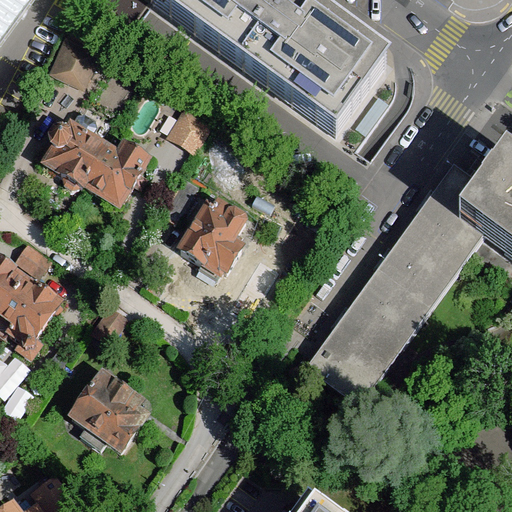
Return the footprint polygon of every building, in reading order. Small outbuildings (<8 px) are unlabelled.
[(13,0),(0,19),(0,40),(29,0),(13,0)] [(1,0),(0,2),(0,19),(13,0),(1,0)] [(294,7),(283,0),(157,0),(152,6),(245,74),(294,7)] [(386,73),(294,7),(245,74),(336,140),(386,73)] [(68,46),(53,79),(84,92),(99,60),(68,46)] [(187,117),(172,142),(196,157),(213,132),(187,117)] [(72,132),(90,143),(96,133),(95,126),(85,120),(78,122),(72,132)] [(83,191),(106,153),(90,143),(72,132),(66,141),(59,138),(51,152),(57,156),(48,170),(65,181),(66,191),(71,195),(83,191)] [(119,161),(106,153),(83,191),(111,206),(121,189),(132,194),(149,166),(125,152),(119,161)] [(511,165),(507,162),(483,194),(465,220),(488,237),(511,254),(511,165)] [(465,220),(483,194),(455,173),(307,373),(361,413),(488,237),(465,220)] [(180,192),(163,219),(176,228),(193,201),(180,192)] [(214,217),(208,214),(181,257),(203,271),(207,265),(228,278),(242,254),(233,248),(246,226),(218,209),(214,217)] [(37,257),(30,267),(43,277),(50,267),(37,257)] [(0,318),(2,319),(26,285),(0,266),(0,318)] [(2,319),(0,322),(0,339),(6,344),(10,339),(25,349),(33,348),(61,309),(26,285),(2,319)] [(109,317),(94,337),(109,347),(123,327),(109,317)] [(67,365),(58,359),(51,370),(59,375),(67,365)] [(103,380),(73,422),(122,457),(146,423),(125,407),(130,399),(103,380)] [(56,511),(73,499),(57,479),(33,498),(44,511),(56,511)] [(111,511),(121,498),(97,483),(87,499),(108,511),(111,511)]
